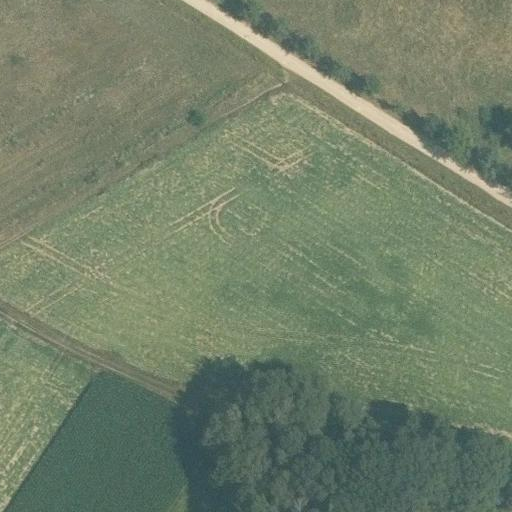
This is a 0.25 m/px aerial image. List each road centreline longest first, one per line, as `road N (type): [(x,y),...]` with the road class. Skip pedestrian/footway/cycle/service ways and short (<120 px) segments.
road 1 (track): [(0,316),(174,394),(198,418),(235,511)]
road 2 (track): [(511,200),(310,76)]
road 3 (track): [(174,394),(236,411),(334,408),(376,419)]
road 4 (track): [(310,76),(190,0)]
